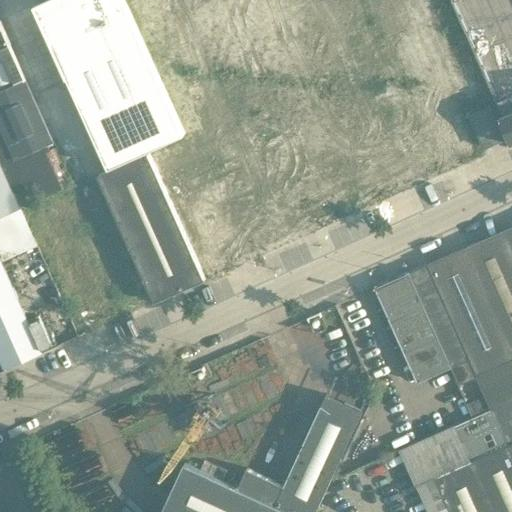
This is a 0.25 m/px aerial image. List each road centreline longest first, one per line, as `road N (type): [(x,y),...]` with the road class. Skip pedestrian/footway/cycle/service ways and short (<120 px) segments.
road 1 (unclassified): [(0,419),(511,190)]
road 2 (unknown): [(366,255),(421,401)]
